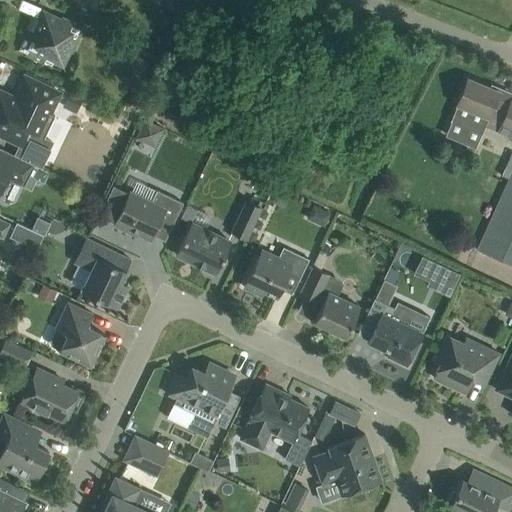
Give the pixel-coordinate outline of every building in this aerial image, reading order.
[(169,0),(166,8),(188,17),(193,4),(184,0),(169,0)] [(38,19),(32,16),(22,38),(23,39),(18,50),(26,54),(25,56),(43,64),(44,62),(51,66),(52,63),(63,68),(83,27),(61,17),(43,8),(38,19)] [(50,113),(60,92),(24,75),(13,97),(0,90),(0,134),(19,144),(13,154),(33,164),(41,168),(42,166),(40,165),(52,141),(44,138),(54,115),(50,113)] [(481,134),(484,126),(511,137),(511,96),(508,103),(496,97),(498,92),(467,79),(456,104),(457,104),(450,121),(469,128),(481,134)] [(70,94),(65,103),(76,108),(81,99),(70,94)] [(154,148),(164,128),(145,119),(135,138),(154,148)] [(0,190),(6,178),(23,186),(33,164),(13,154),(0,148),(0,190)] [(511,265),(511,172),(477,249),(511,265)] [(113,224),(127,231),(128,229),(150,240),(161,217),(173,223),(183,202),(156,190),(151,201),(129,191),(113,224)] [(246,239),(261,208),(246,201),(231,232),(246,239)] [(306,218),(324,226),(330,212),(313,204),(306,218)] [(52,217),(47,231),(54,234),(62,231),(66,223),(52,217)] [(0,235),(2,237),(9,223),(0,219),(0,235)] [(176,254),(214,273),(230,241),(191,222),(176,254)] [(117,307),(127,286),(120,282),(131,259),(86,238),(74,262),(90,270),(81,290),(117,307)] [(263,290),(276,296),(286,275),(298,281),(299,280),(309,259),(283,246),(278,256),(275,261),(259,254),(243,287),(261,295),(263,290)] [(329,274),(320,270),(326,257),(319,253),(299,295),(315,303),(321,305),(313,320),(345,335),(359,306),(327,291),(327,292),(321,289),(329,274)] [(449,296),(458,277),(420,258),(413,274),(428,281),(426,285),(449,296)] [(42,284),(36,296),(50,303),(57,291),(42,284)] [(374,298),(357,333),(369,338),(367,341),(388,351),(386,355),(407,365),(430,316),(397,301),(393,307),(374,298)] [(92,314),(67,302),(55,328),(67,334),(59,350),(90,365),(104,334),(87,326),(92,314)] [(15,320),(3,324),(7,337),(19,333),(15,320)] [(440,363),(433,377),(466,393),(473,378),(484,384),(498,353),(465,337),(462,342),(445,334),(433,359),(440,363)] [(0,355),(24,367),(32,351),(0,335),(0,355)] [(511,353),(495,389),(511,397),(511,411),(511,414),(511,353)] [(206,436),(213,422),(225,428),(240,396),(227,390),(234,375),(208,363),(204,373),(197,370),(188,373),(186,378),(175,373),(166,392),(178,397),(175,403),(174,402),(174,403),(197,414),(191,427),(206,434),(205,436),(206,436)] [(63,420),(77,391),(52,379),(54,376),(36,367),(20,400),(36,407),(36,412),(44,416),(47,413),(63,420)] [(289,398),(290,395),(265,383),(247,420),(248,420),(240,438),(261,448),(270,431),(292,441),(297,431),(309,407),(289,398)] [(352,432),(362,409),(335,397),(325,420),(352,432)] [(48,451),(38,446),(44,433),(32,427),(3,413),(0,420),(0,441),(5,443),(0,453),(0,464),(34,481),(48,451)] [(329,450),(312,456),(322,485),(317,487),(322,501),(344,494),(381,480),(365,434),(328,447),(329,450)] [(168,451),(135,435),(134,436),(143,440),(132,463),(124,458),(123,459),(157,475),(168,451)] [(205,470),(210,460),(197,454),(198,452),(197,452),(191,463),(205,470)] [(228,457),(215,459),(218,472),(230,471),(228,457)] [(0,511),(19,511),(24,503),(6,494),(12,483),(0,477),(0,511)] [(150,511),(132,503),(139,488),(115,477),(107,493),(111,494),(102,511),(150,511)] [(508,510),(511,502),(511,487),(491,478),(490,479),(493,480),(487,492),(462,480),(456,492),(453,490),(447,502),(450,504),(449,506),(460,511),(491,511),(495,504),(508,510)] [(309,487),(294,481),(285,502),(299,509),(309,487)] [(298,511),(281,503),(276,511),(298,511)]
